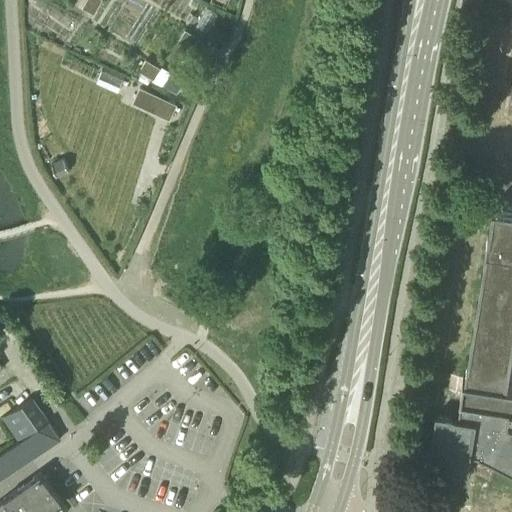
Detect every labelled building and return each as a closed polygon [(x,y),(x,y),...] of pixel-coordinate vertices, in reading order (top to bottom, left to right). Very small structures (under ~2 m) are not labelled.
[(94,13),(101,0),(87,0),(84,6),(94,13)] [(197,50),(203,40),(193,34),(187,44),(197,50)] [(224,46),(226,42),(225,41),(225,42),(218,37),(213,47),(220,52),(221,52),(223,49),(224,46)] [(154,78),(160,68),(146,60),(140,70),(154,78)] [(164,84),(170,74),(160,68),(154,78),(164,84)] [(178,93),(184,82),(170,74),(164,84),(178,93)] [(170,119),(176,105),(162,98),(155,112),(170,119)] [(70,170),(65,159),(52,164),(57,176),(70,170)] [(511,338),(511,208),(487,205),(461,417),(435,414),(429,466),(468,471),(470,453),(473,453),(511,474),(511,417),(510,417),(511,401),(511,383),(506,381),(511,341),(511,338)] [(5,414),(23,439),(29,434),(39,428),(49,421),(33,397),(5,414)] [(49,421),(39,428),(51,445),(61,439),(49,421)] [(39,428),(29,434),(41,452),(51,445),(39,428)] [(29,434),(23,439),(20,441),(32,458),(41,452),(29,434)] [(32,458),(20,441),(10,448),(22,465),(32,458)] [(22,465),(10,448),(0,455),(12,472),(22,465)] [(12,472),(0,455),(0,454),(0,474),(2,478),(12,472)] [(0,511),(50,511),(64,503),(41,473),(4,499),(0,502),(0,511)]
